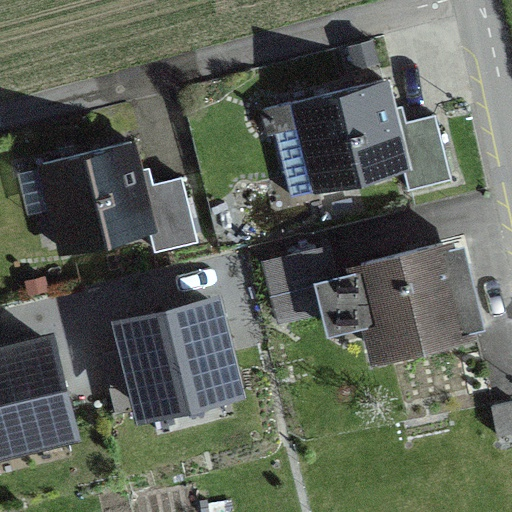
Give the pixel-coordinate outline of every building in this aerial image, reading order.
[(389,83),(295,107),(317,193),(408,170),(414,193),(451,184),(434,118),(401,127),(389,83)] [(139,158),(46,180),(67,265),(152,244),(158,268),(199,258),(183,195),(150,203),(139,158)] [(329,247),(264,264),(278,317),(342,300),(329,247)] [(484,346),(463,254),(359,279),(381,370),(484,346)] [(231,386),(210,300),(125,321),(146,407),(231,386)] [(0,442),(68,426),(47,340),(0,351),(0,442)]
